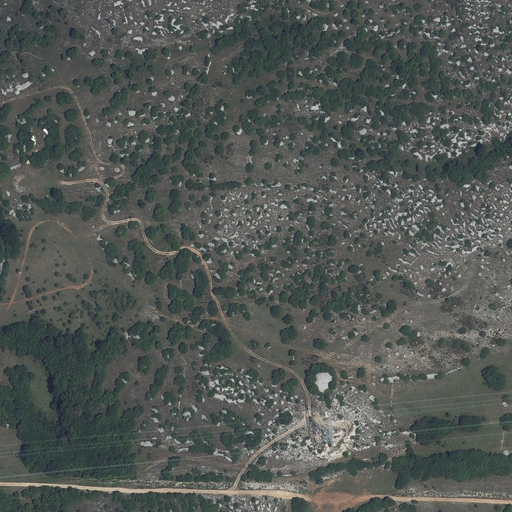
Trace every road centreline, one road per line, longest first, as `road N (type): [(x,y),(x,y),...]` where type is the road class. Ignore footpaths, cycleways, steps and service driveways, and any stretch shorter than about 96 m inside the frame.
road 1 (track): [(0,484),(511,503)]
road 2 (track): [(91,232),(138,220),(155,251),(194,250),(235,338),(305,386),(305,421),(253,457),(231,493)]
road 3 (track): [(122,511),(144,492),(271,469),(410,459),(430,470),(471,457),(511,468)]
